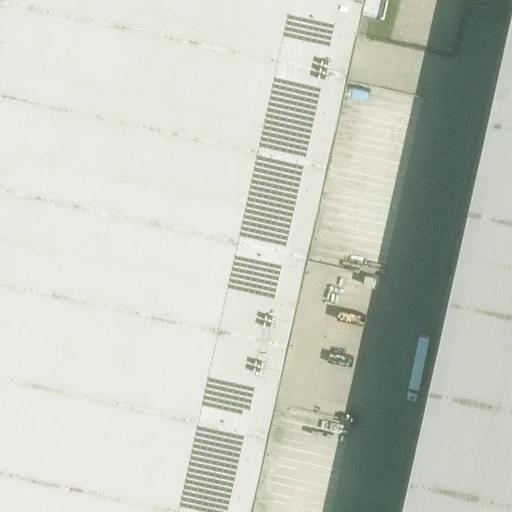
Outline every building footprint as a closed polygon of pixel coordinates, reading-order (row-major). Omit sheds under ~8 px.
[(0,0),(0,269),(288,333),(360,6),(383,11),(385,0),(0,0)] [(511,0),(509,0),(465,200),(511,210),(511,0)] [(469,0),(468,5),(502,12),(504,0),(469,0)] [(395,226),(402,186),(387,183),(384,200),(371,197),(368,211),(386,215),(384,224),(395,226)] [(511,398),(511,210),(465,200),(426,379),(511,398)] [(0,269),(0,511),(248,511),(288,333),(0,269)] [(511,511),(511,398),(426,379),(396,511),(511,511)]
